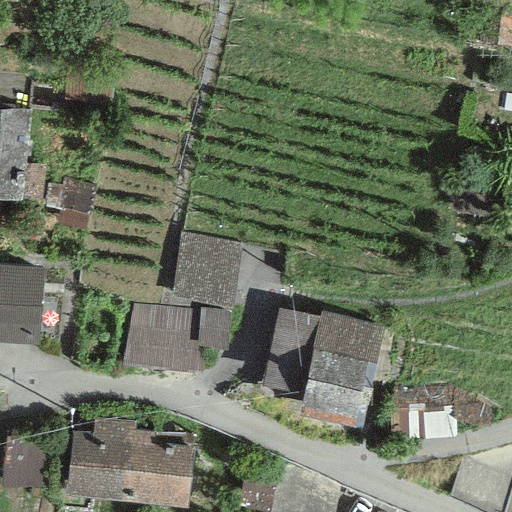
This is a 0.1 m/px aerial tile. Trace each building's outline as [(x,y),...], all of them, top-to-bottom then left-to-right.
[(0,108),(0,154),(26,157),(31,112),(0,108)] [(0,201),(22,203),(26,157),(0,154),(0,201)] [(192,228),(179,286),(237,300),(250,241),(192,228)] [(41,268),(0,264),(0,341),(39,344),(41,268)] [(303,396),(298,416),(359,430),(382,324),(320,311),(318,318),(278,310),(262,388),(303,396)] [(193,320),(120,315),(116,371),(189,376),(193,320)] [(133,423),(96,419),(94,435),(72,433),(66,499),(185,510),(192,437),(132,431),(133,423)] [(48,473),(49,428),(13,427),(13,473),(48,473)]
